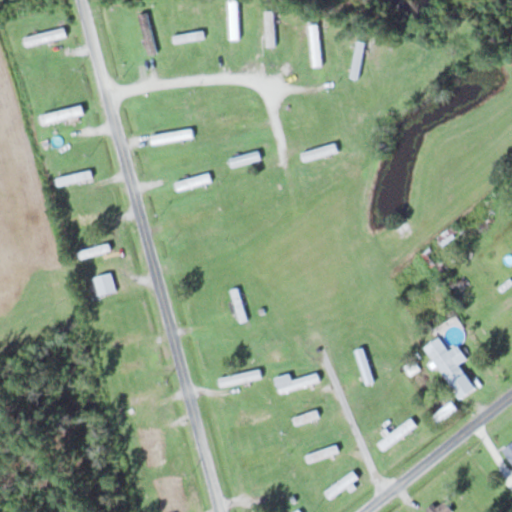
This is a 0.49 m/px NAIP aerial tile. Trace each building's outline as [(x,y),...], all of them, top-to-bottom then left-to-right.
[(239,0),(230,0),(230,38),(240,38),(239,0)] [(267,10),(267,45),(276,45),(276,10),(267,10)] [(141,13),(149,54),(157,52),(149,12),(141,13)] [(312,65),(321,65),(321,23),(312,23),(312,65)] [(25,36),(27,45),(68,35),(66,26),(25,36)] [(175,42),(205,39),(205,30),(174,33),(175,42)] [(352,77),(361,78),(366,40),(357,39),(352,77)] [(42,114),(45,124),(86,112),(83,102),(42,114)] [(219,117),(220,124),(256,120),(255,112),(219,117)] [(152,134),(153,144),(195,136),(193,127),(152,134)] [(304,160),(339,151),(337,142),(302,151),(304,160)] [(262,158),(260,149),(230,158),(233,167),(262,158)] [(57,176),(59,184),(93,178),(92,170),(57,176)] [(178,190),(213,181),(211,172),(176,181),(178,190)] [(180,217),(181,224),(216,217),(214,210),(180,217)] [(72,226),(100,221),(98,213),(70,218),(72,226)] [(80,258),(112,250),(110,243),(78,251),(80,258)] [(118,290),(112,272),(95,278),(101,295),(118,290)] [(247,320),(239,287),(232,289),(240,322),(247,320)] [(113,340),(114,347),(142,339),(140,333),(113,340)] [(450,352),(441,336),(427,345),(460,399),(477,389),(461,363),(468,358),(460,346),(450,352)] [(356,350),(367,385),(375,382),(365,347),(356,350)] [(284,359),(280,348),(268,352),(271,364),(284,359)] [(220,376),(221,386),(263,378),(261,369),(220,376)] [(291,373),(277,376),(280,391),(321,383),(319,374),(292,379),(291,373)] [(160,393),(158,387),(130,398),(132,404),(160,393)] [(321,416),(318,409),(294,417),(297,424),(321,416)] [(271,417),(269,410),(235,418),(237,425),(271,417)] [(383,448),(418,427),(414,420),(378,440),(383,448)] [(138,439),(146,464),(165,458),(158,434),(138,439)] [(240,458),(243,466),(289,450),(286,442),(240,458)] [(340,451),(338,444),(307,454),(309,461),(340,451)] [(360,477),(355,470),(326,491),(331,498),(360,477)] [(429,511),(449,511),(453,507),(441,498),(429,511)]
